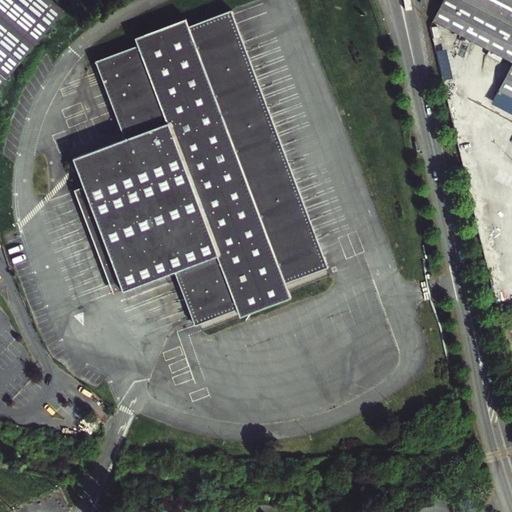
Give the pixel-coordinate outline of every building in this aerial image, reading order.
[(0,0),(0,86),(63,10),(51,0),(0,0)] [(511,0),(443,0),(432,20),(511,62),(496,90),(511,98),(511,0)] [(331,266),(236,6),(193,22),(190,14),(139,33),(142,41),(100,57),(129,135),(78,155),(89,184),(124,277),(127,287),(179,268),(199,321),(242,306),(244,314),(294,296),(289,281),(331,266)] [(448,47),(439,50),(445,78),(455,76),(448,47)] [(124,277),(89,184),(79,188),(113,280),(124,277)]
